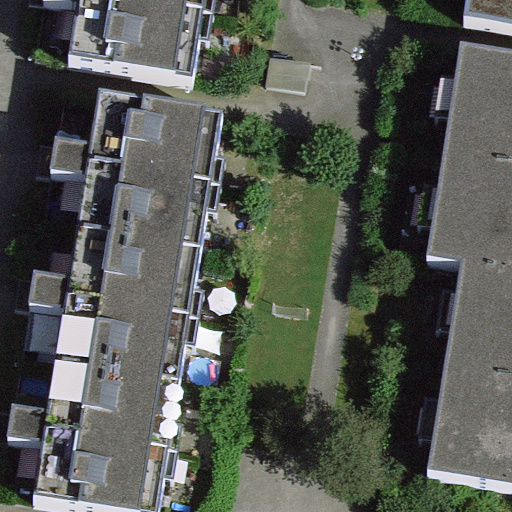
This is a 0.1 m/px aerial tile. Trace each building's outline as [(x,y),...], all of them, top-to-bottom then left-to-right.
[(204,0),(72,0),(63,61),(192,81),(204,0)] [(511,0),(469,0),(467,16),(511,23),(511,0)] [(511,53),(458,45),(426,255),(456,260),(511,268),(511,53)] [(67,232),(196,252),(217,117),(89,97),(67,232)] [(196,252),(67,232),(46,367),(174,387),(196,252)] [(511,268),(456,260),(424,475),(511,487),(511,268)] [(154,511),(174,387),(46,367),(25,503),(84,511),(154,511)]
